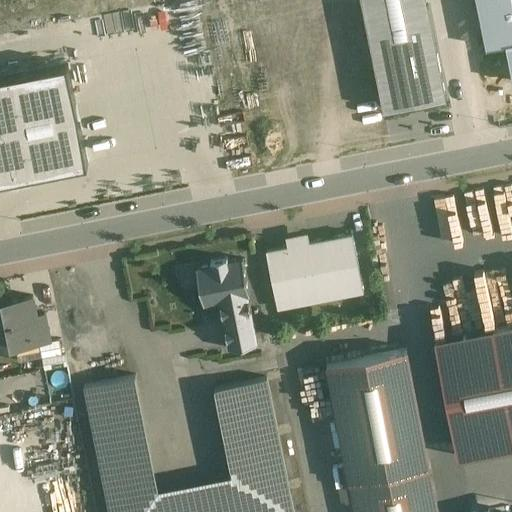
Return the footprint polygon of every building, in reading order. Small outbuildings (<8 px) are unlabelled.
[(426,0),(362,0),(385,109),(446,97),(426,0)] [(511,0),(479,0),(489,49),(511,44),(511,0)] [(68,63),(0,76),(0,181),(88,164),(68,63)] [(308,232),(286,236),(288,246),(309,241),(308,232)] [(288,246),(266,250),(277,308),(363,291),(352,233),(309,241),(288,246)] [(212,264),(197,267),(204,305),(220,301),(223,319),(252,313),(248,295),(250,295),(243,258),(228,261),(227,257),(211,260),(212,264)] [(32,295),(3,301),(12,344),(15,343),(49,336),(44,312),(36,314),(32,295)] [(3,301),(0,301),(0,350),(16,348),(15,343),(12,344),(3,301)] [(230,349),(258,343),(252,313),(223,319),(230,349)] [(59,339),(39,343),(42,356),(61,353),(59,339)] [(406,350),(328,364),(350,482),(428,467),(406,350)] [(266,377),(214,388),(232,475),(158,489),(136,375),(84,385),(105,494),(146,486),(165,499),(167,511),(224,511),(220,488),(230,486),(242,468),(283,459),(266,377)] [(224,511),(293,511),(283,459),(242,468),(230,486),(220,488),(224,511)] [(437,511),(428,467),(350,482),(355,511),(437,511)] [(146,486),(105,494),(108,511),(167,511),(165,499),(146,486)]
